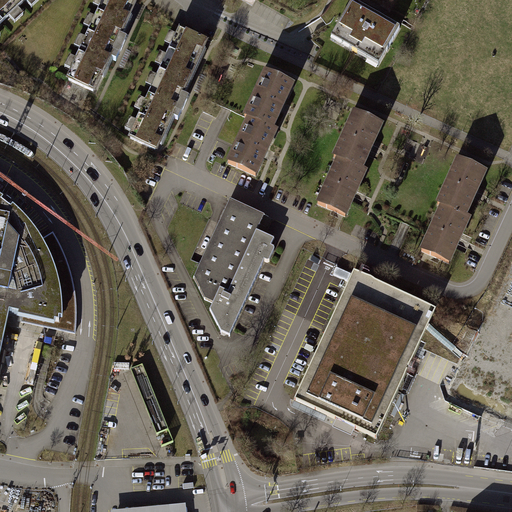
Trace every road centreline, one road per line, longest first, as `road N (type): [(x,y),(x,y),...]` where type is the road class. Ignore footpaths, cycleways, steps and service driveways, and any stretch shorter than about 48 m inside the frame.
road 1 (secondary): [(226,499),(198,404),(110,204),(48,136),(0,109)]
road 2 (residential): [(174,166),(446,291),(467,293),(481,280),(511,217)]
road 3 (secondary): [(469,488),(393,475),(226,499)]
road 4 (secondary): [(271,511),(469,488)]
